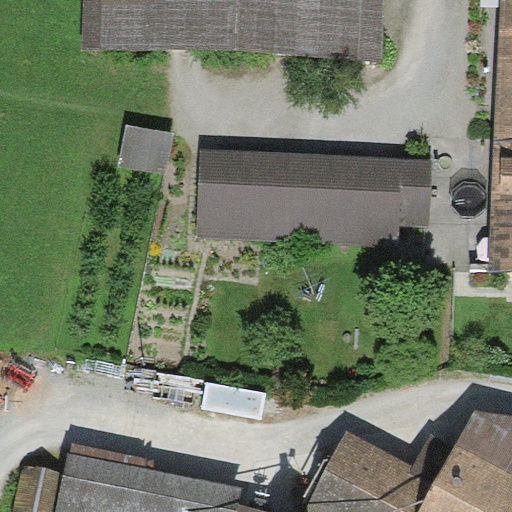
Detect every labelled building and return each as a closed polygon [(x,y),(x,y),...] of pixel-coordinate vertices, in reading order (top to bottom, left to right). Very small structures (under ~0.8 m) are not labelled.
[(382,0),(89,0),(88,53),(380,64),(382,0)] [(511,0),(501,0),(494,275),(511,275),(511,0)] [(168,130),(123,123),(116,166),(161,173),(168,130)] [(432,163),(204,155),(201,243),(402,249),(403,225),(430,226),(432,163)] [(511,511),(511,420),(474,416),(455,452),(433,440),(414,476),(350,442),(311,511),(511,511)] [(237,511),(236,511),(240,496),(150,476),(153,465),(76,448),(69,478),(61,511),(237,511)] [(61,511),(69,478),(23,468),(13,511),(61,511)]
